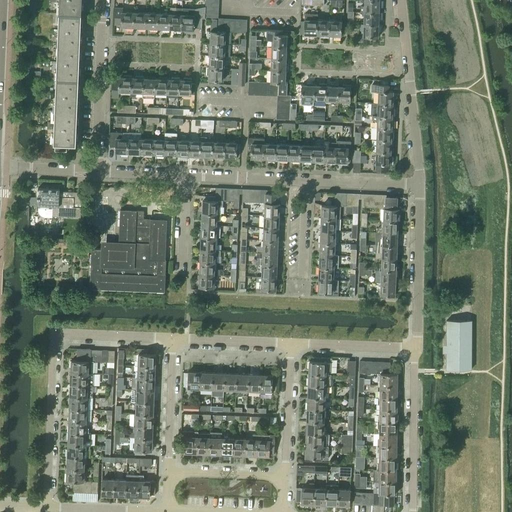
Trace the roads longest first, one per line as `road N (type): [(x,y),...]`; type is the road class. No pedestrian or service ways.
road 1 (residential): [(419,185),(400,0)]
road 2 (residential): [(45,508),(55,336)]
road 3 (residential): [(95,172),(103,0)]
road 4 (residential): [(413,348),(419,185)]
road 5 (residential): [(413,348),(411,511)]
road 6 (residential): [(172,338),(169,473)]
road 7 (residential): [(282,477),(290,343)]
road 8 (residential): [(413,348),(290,343)]
road 9 (residential): [(185,176),(307,180)]
